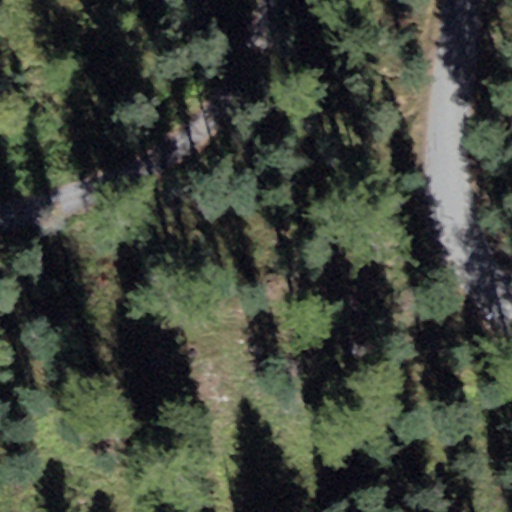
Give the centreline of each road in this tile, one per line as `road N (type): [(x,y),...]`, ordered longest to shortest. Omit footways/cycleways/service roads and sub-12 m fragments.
road 1 (residential): [(248,0),(244,32),(194,120),(91,197),(0,198)]
road 2 (residential): [(458,0),(446,141),(511,291)]
